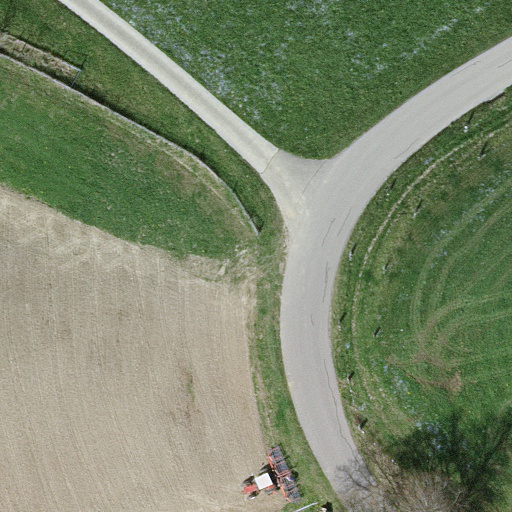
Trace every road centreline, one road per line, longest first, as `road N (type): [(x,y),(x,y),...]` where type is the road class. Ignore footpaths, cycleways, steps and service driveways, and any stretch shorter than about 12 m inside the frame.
road 1 (unclassified): [(371,511),(341,462),(312,373),(312,259),(355,177),(439,101),(511,60)]
road 2 (track): [(332,215),(78,0)]
